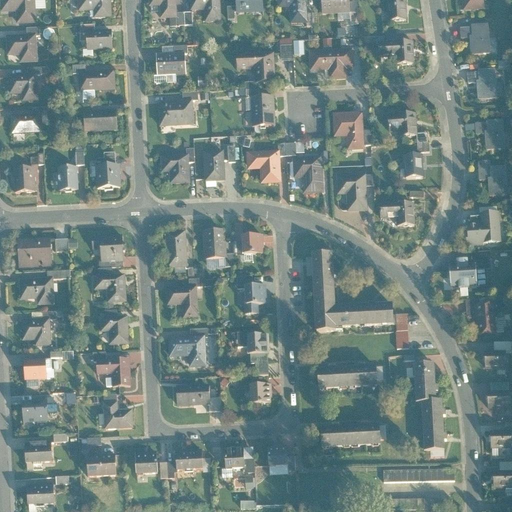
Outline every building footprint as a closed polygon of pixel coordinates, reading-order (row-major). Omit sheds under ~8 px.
[(35,0),(0,0),(1,13),(16,13),(16,25),(37,25),(35,0)] [(112,18),(111,0),(77,0),(78,12),(94,12),(94,19),(112,18)] [(178,14),(177,0),(149,0),(150,8),(160,8),(161,20),(177,20),(178,20),(178,14)] [(222,23),(221,0),(190,0),(191,12),(205,11),(205,24),(222,23)] [(265,14),(264,0),(237,0),(238,8),(238,14),(238,15),(265,14)] [(308,15),(307,0),(278,0),(279,9),(291,9),(291,26),(308,25),(308,15)] [(323,0),(323,15),(351,15),(351,0),(323,0)] [(408,22),(407,0),(396,0),(390,0),(390,22),(408,22)] [(484,11),(483,0),(462,0),(463,12),(484,11)] [(238,14),(238,8),(228,8),(229,23),(235,22),(235,14),(238,14)] [(186,27),(185,14),(178,14),(178,20),(177,20),(177,28),(186,27)] [(88,33),(95,33),(95,26),(81,27),(81,35),(88,35),(88,33)] [(490,56),(488,26),(471,27),(472,29),(461,29),(461,40),(470,40),(471,57),(490,56)] [(27,30),(27,36),(36,36),(37,38),(40,38),(40,30),(27,30)] [(113,52),(112,32),(95,33),(88,33),(88,35),(89,52),(113,52)] [(37,38),(36,36),(27,36),(7,37),(7,57),(20,57),(20,64),(38,63),(37,38)] [(387,44),(379,44),(380,60),(398,60),(398,66),(415,65),(414,43),(398,44),(387,44)] [(294,62),(293,46),(281,47),(282,63),(294,62)] [(355,51),(311,52),(311,72),(329,72),(330,82),(349,81),(349,71),(356,71),(355,51)] [(275,55),(237,56),(237,72),(255,72),(255,85),(260,85),(276,84),(275,55)] [(186,77),(186,56),(175,56),(157,56),(158,78),(155,78),(155,86),(168,85),(167,78),(186,77)] [(80,74),(86,74),(86,67),(73,67),(73,76),(80,76),(80,74)] [(497,100),(495,71),(478,72),(478,74),(467,74),(468,85),(477,85),(478,101),(497,100)] [(115,92),(115,73),(86,74),(80,74),(80,76),(80,93),(115,92)] [(37,77),(37,75),(28,76),(9,76),(10,96),(22,96),(22,103),(38,103),(37,77)] [(200,78),(197,79),(197,90),(206,90),(205,78),(200,78)] [(183,95),(184,102),(194,102),(194,103),(199,103),(199,94),(183,95)] [(276,128),(275,98),(260,99),(252,99),(253,128),(276,128)] [(184,102),(159,103),(160,129),(195,128),(194,103),(194,102),(184,102)] [(84,113),(91,113),(91,108),(77,109),(77,116),(85,116),(84,113)] [(33,110),(33,116),(41,116),(42,118),(47,118),(46,109),(33,110)] [(118,134),(117,112),(91,113),(84,113),(85,116),(85,135),(118,134)] [(365,133),(364,114),(334,115),(335,139),(348,139),(349,153),(365,152),(365,147),(365,133)] [(419,136),(417,115),(389,118),(391,134),(401,134),(401,140),(418,139),(419,138),(419,136)] [(42,118),(41,116),(33,116),(11,117),(11,135),(42,134),(42,118)] [(505,151),(503,122),(487,123),(487,125),(475,125),(476,136),(485,135),(486,152),(505,151)] [(429,135),(419,136),(419,138),(418,139),(418,146),(430,145),(429,135)] [(297,158),(297,145),(287,146),(287,158),(297,158)] [(430,145),(418,146),(419,154),(430,154),(430,145)] [(287,158),(287,146),(279,146),(279,152),(281,152),(281,159),(287,158)] [(226,183),(225,152),(205,153),(206,184),(226,183)] [(281,159),(281,152),(279,152),(248,154),(248,172),(261,171),(261,186),(282,185),(281,159)] [(97,161),(97,168),(115,168),(115,155),(104,155),(105,161),(97,161)] [(190,165),(190,156),(187,156),(161,157),(162,174),(170,174),(170,186),(191,186),(190,165)] [(425,179),(424,157),(405,158),(406,180),(425,179)] [(325,195),(323,158),(294,159),(295,180),(304,180),(304,196),(325,195)] [(508,198),(507,168),(491,169),(491,162),(478,163),(479,183),(488,182),(489,199),(508,198)] [(120,190),(120,168),(115,168),(97,168),(97,190),(120,190)] [(36,194),(35,170),(14,171),(15,195),(36,194)] [(78,192),(77,170),(58,171),(58,192),(78,192)] [(367,178),(367,176),(338,177),(339,197),(348,197),(348,214),(368,213),(368,188),(367,178)] [(416,205),(382,206),(382,221),(397,221),(398,229),(416,229),(416,205)] [(503,246),(501,216),(483,216),(483,225),(470,225),(470,248),(503,246)] [(225,246),(224,232),(203,233),(205,262),(227,261),(227,256),(226,246),(225,246)] [(188,269),(186,233),(166,233),(168,270),(188,269)] [(123,263),(123,236),(92,238),(93,252),(101,251),(101,264),(109,263),(123,263)] [(265,256),(264,237),(243,238),(244,257),(265,256)] [(51,240),(18,242),(19,270),(39,269),(39,264),(43,264),(43,269),(52,268),(51,240)] [(68,242),(56,242),(56,255),(69,254),(68,242)] [(473,255),(473,268),(477,268),(477,272),(490,271),(489,255),(473,255)] [(337,310),(335,256),(314,257),(317,334),(338,333),(338,331),(337,310)] [(99,272),(110,271),(109,263),(101,264),(99,264),(99,272)] [(460,268),(451,268),(451,287),(477,286),(477,272),(477,268),(473,268),(469,268),(468,263),(459,263),(460,268)] [(127,304),(125,277),(113,278),(99,279),(94,279),(94,293),(107,292),(108,305),(127,304)] [(247,289),(254,288),(253,278),(238,279),(238,291),(247,291),(247,289)] [(48,280),(19,282),(20,302),(38,301),(39,307),(55,307),(53,280),(48,280)] [(190,282),(190,290),(198,289),(203,289),(203,281),(195,282),(190,282)] [(267,306),(267,288),(254,288),(247,289),(247,291),(247,308),(245,308),(245,317),(260,316),(259,307),(267,306)] [(200,320),(198,289),(190,290),(168,291),(168,308),(184,307),(184,321),(200,320)] [(498,337),(497,306),(494,306),(494,301),(468,303),(469,320),(478,320),(479,338),(498,337)] [(395,307),(366,308),(367,329),(396,328),(395,307)] [(366,308),(337,310),(338,331),(367,329),(366,308)] [(129,347),(129,319),(118,319),(105,319),(100,319),(100,335),(109,335),(109,347),(129,347)] [(44,321),(22,322),(22,343),(35,342),(35,348),(51,349),(50,321),(44,321)] [(191,332),(191,338),(205,337),(205,340),(209,340),(209,331),(191,332)] [(269,377),(269,338),(249,338),(249,335),(233,336),(233,346),(238,346),(238,350),(248,350),(248,358),(251,358),(251,367),(256,367),(256,377),(269,377)] [(205,340),(205,337),(191,338),(168,339),(169,360),(189,359),(190,370),(207,369),(205,340)] [(97,364),(107,364),(107,355),(94,356),(94,364),(97,364)] [(508,355),(486,355),(486,371),(508,371),(508,355)] [(46,362),(24,363),(25,383),(47,383),(46,362)] [(131,390),(130,363),(107,364),(97,364),(98,378),(112,377),(113,390),(131,390)] [(415,367),(416,386),(438,385),(437,365),(415,367)] [(379,369),(349,371),(351,392),(380,390),(379,369)] [(349,371),(320,373),(321,394),(351,392),(349,371)] [(416,386),(417,406),(424,406),(439,405),(438,385),(416,386)] [(211,401),(210,387),(178,389),(179,410),(209,408),(211,408),(211,401)] [(272,388),(252,389),(252,409),(273,408),(272,388)] [(510,395),(490,395),(490,410),(510,410),(510,395)] [(221,401),(211,401),(211,408),(209,408),(210,415),(222,414),(221,401)] [(47,403),(23,405),(24,425),(48,424),(47,403)] [(118,405),(104,406),(105,432),(134,431),(134,413),(119,413),(119,405),(118,405)] [(424,406),(425,429),(446,428),(444,405),(439,405),(424,406)] [(425,429),(426,452),(447,451),(446,428),(425,429)] [(381,429),(352,430),(353,451),(382,450),(381,429)] [(352,430),(322,431),(323,452),(353,451),(352,430)] [(511,435),(493,435),(493,451),(511,451),(511,435)] [(101,441),(88,442),(88,449),(101,449),(101,441)] [(51,445),(25,446),(26,468),(52,467),(51,445)] [(289,469),(288,448),(270,449),(271,469),(289,469)] [(245,451),(226,452),(227,474),(246,472),(245,463),(245,451)] [(203,452),(177,453),(177,476),(203,475),(203,452)] [(157,455),(137,456),(138,479),(158,478),(157,455)] [(116,457),(88,458),(88,482),(117,481),(116,457)] [(254,462),(245,463),(246,472),(246,476),(255,475),(254,462)] [(454,470),(384,471),(384,483),(454,482),(454,470)] [(511,474),(495,475),(495,492),(511,491),(511,474)] [(249,481),(250,490),(257,490),(256,480),(249,481)] [(53,487),(28,488),(29,511),(54,510),(53,487)] [(451,499),(382,499),(382,509),(451,509),(451,499)]
